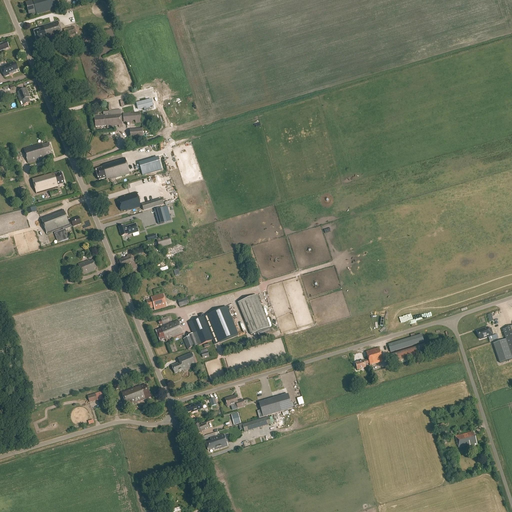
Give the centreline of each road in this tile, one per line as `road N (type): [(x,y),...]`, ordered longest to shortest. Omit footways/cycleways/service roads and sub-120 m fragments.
road 1 (tertiary): [(170,403),(5,0)]
road 2 (unclassified): [(170,403),(450,318)]
road 3 (unclassified): [(511,505),(450,318)]
road 4 (unclassified): [(0,457),(118,422),(176,418)]
